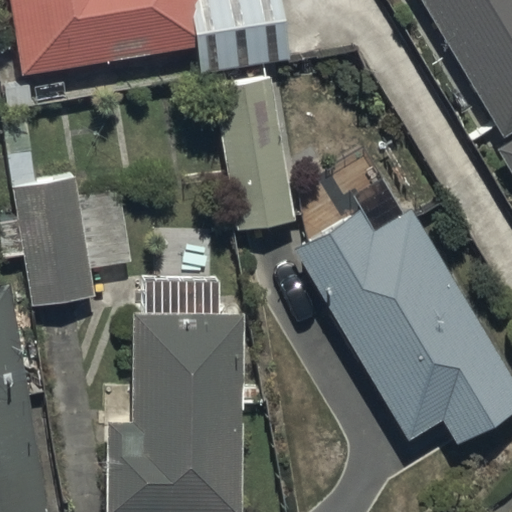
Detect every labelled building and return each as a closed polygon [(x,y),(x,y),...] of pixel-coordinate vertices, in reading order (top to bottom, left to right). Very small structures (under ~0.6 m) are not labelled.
[(7,0),(17,57),(190,28),(195,57),(282,42),(274,0),(7,0)] [(511,0),(423,0),(499,124),(493,127),(511,157),(511,0)] [(292,204),(267,61),(207,72),(232,215),(292,204)] [(85,280),(70,158),(3,166),(18,288),(85,280)] [(511,380),(511,361),(404,187),(365,211),(351,188),(286,228),(401,414),(433,394),(448,420),(511,380)] [(235,296),(218,296),(217,265),(137,263),(138,295),(129,295),(128,404),(100,403),(99,497),(233,498),(235,296)] [(0,511),(44,511),(3,266),(0,266),(0,511)]
